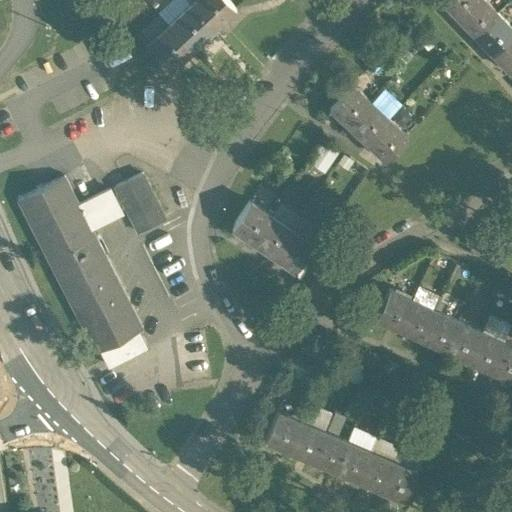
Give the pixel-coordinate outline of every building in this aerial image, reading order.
[(235,7),(227,0),(192,0),(189,3),(212,28),(235,7)] [(440,0),(456,16),(472,0),(440,0)] [(484,0),(472,0),(456,16),(473,34),(496,12),(484,0)] [(212,28),(189,3),(168,23),(191,48),(212,28)] [(511,28),(496,12),(473,34),(491,52),(511,31),(511,28)] [(168,23),(146,44),(169,69),(191,48),(168,23)] [(511,31),(491,52),(509,71),(511,67),(511,31)] [(351,83),(329,106),(347,124),(369,101),(351,83)] [(369,101),(347,124),(366,141),(388,118),(369,101)] [(388,118),(366,141),(384,159),(406,135),(388,118)] [(328,136),(313,159),(330,170),(345,147),(328,136)] [(144,170),(113,186),(125,209),(137,232),(167,217),(144,170)] [(78,203),(64,176),(17,199),(94,351),(100,349),(136,330),(141,328),(78,203)] [(113,186),(78,203),(90,227),(113,216),(125,209),(113,186)] [(249,200),(231,227),(252,241),(270,215),(249,200)] [(270,215),(252,241),(273,255),(291,229),(270,215)] [(291,229),(273,255),(294,270),(312,243),(291,229)] [(411,299),(388,288),(375,317),(398,328),(411,299)] [(411,299),(398,328),(421,338),(434,309),(411,299)] [(456,320),(434,309),(421,338),(443,349),(456,320)] [(479,330),(456,320),(443,349),(466,359),(479,330)] [(136,330),(100,349),(108,365),(144,346),(136,330)] [(479,330),(466,359),(489,370),(502,341),(479,330)] [(511,345),(502,341),(489,370),(511,380),(511,345)] [(300,420),(277,409),(264,439),(287,449),(300,420)] [(323,430),(300,420),(287,449),(310,459),(323,430)] [(346,440),(323,430),(310,459),(333,469),(346,440)] [(369,449),(346,440),(333,469),(356,479),(369,449)] [(369,449),(356,479),(379,489),(392,459),(369,449)] [(416,469),(392,459),(379,489),(403,499),(416,469)]
